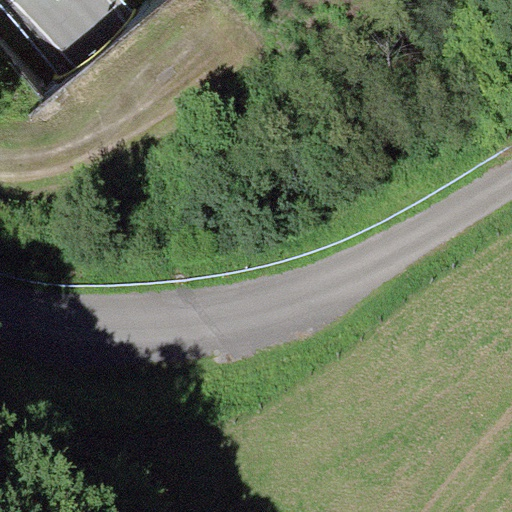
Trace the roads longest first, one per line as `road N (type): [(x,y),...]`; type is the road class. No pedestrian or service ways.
road 1 (motorway): [(490,511),(60,0)]
road 2 (motorway): [(0,320),(146,511)]
